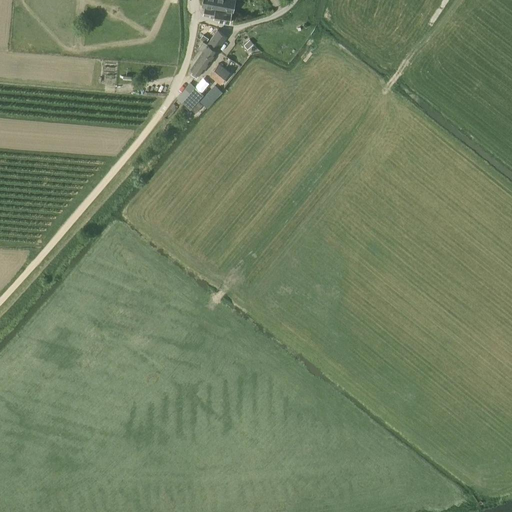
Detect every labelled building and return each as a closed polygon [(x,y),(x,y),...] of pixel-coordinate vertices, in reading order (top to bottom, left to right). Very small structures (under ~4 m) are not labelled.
[(203,0),(202,6),(215,9),(234,12),(236,0),(203,0)] [(231,13),(206,8),(204,15),(221,18),(220,21),(229,23),(231,13)] [(203,51),(212,57),(227,36),(218,30),(208,44),(206,43),(208,39),(204,37),(202,40),(203,41),(199,47),(203,51)] [(212,57),(203,51),(194,63),(196,64),(193,69),(194,70),(191,73),(197,77),(203,70),(212,57)] [(227,57),(222,63),(229,69),(234,63),(227,57)] [(221,84),(230,71),(218,63),(209,75),(221,84)] [(190,82),(178,97),(192,109),(205,93),(190,82)] [(215,85),(204,97),(211,103),(222,91),(215,85)]
